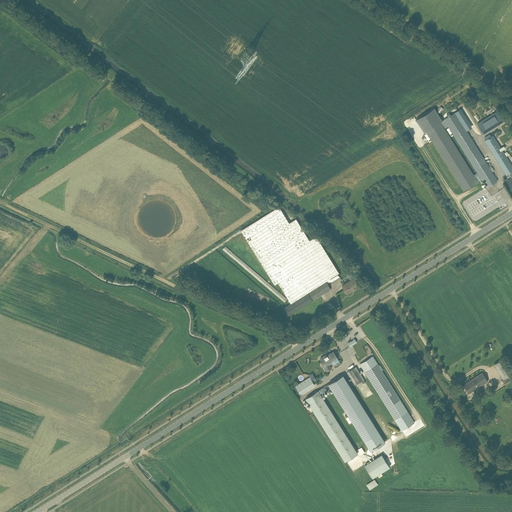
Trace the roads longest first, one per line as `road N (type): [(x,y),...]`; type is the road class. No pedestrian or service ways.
road 1 (tertiary): [(37,511),(511,213)]
road 2 (track): [(0,202),(295,342)]
road 3 (track): [(511,475),(485,464),(379,296)]
road 4 (track): [(511,100),(359,0)]
